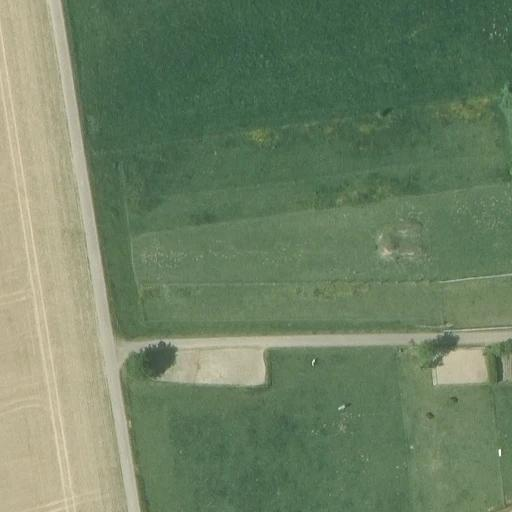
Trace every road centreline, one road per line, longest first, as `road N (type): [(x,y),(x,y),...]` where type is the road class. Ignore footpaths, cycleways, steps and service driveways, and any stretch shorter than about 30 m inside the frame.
road 1 (track): [(134,511),(53,0)]
road 2 (track): [(511,339),(110,354)]
